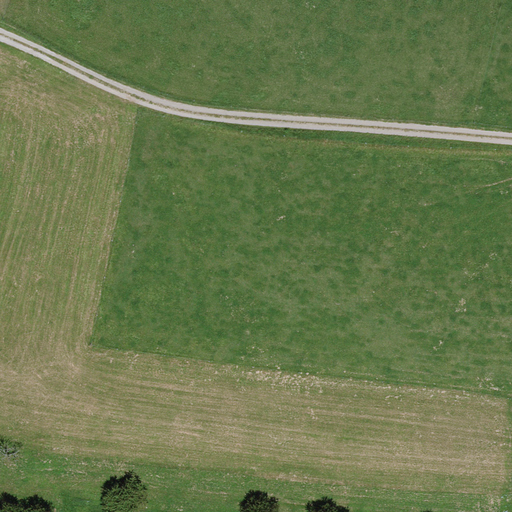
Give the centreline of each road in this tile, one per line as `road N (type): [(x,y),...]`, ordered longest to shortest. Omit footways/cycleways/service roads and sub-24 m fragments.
road 1 (track): [(0,34),(58,68),(183,112),(511,139)]
road 2 (track): [(0,484),(367,511)]
